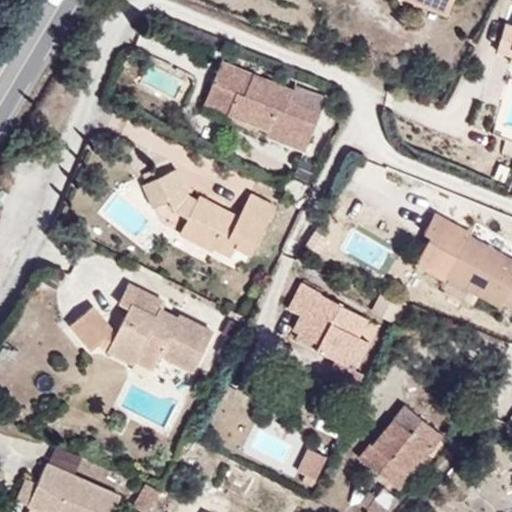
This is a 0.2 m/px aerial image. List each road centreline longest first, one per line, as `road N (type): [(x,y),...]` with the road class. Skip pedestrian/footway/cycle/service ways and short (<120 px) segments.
road 1 (residential): [(0,305),(32,214),(129,5),(162,5),(358,83),(367,112),(361,135),(511,209)]
road 2 (primary): [(0,104),(63,0)]
